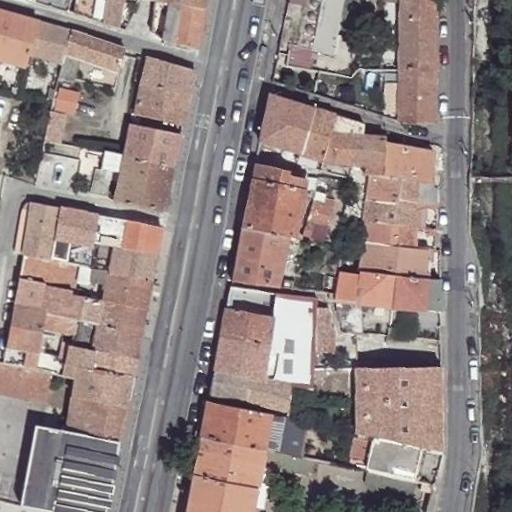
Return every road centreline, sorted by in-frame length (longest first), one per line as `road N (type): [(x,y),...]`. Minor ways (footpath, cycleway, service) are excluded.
road 1 (residential): [(453,511),(464,448),(456,134)]
road 2 (secondary): [(206,230),(152,511)]
road 3 (residential): [(4,246),(12,190),(206,230)]
road 4 (residential): [(236,77),(0,1)]
road 5 (residential): [(236,77),(415,134),(456,134)]
road 6 (secondary): [(236,77),(206,230)]
road 7 (residential): [(456,134),(455,0)]
